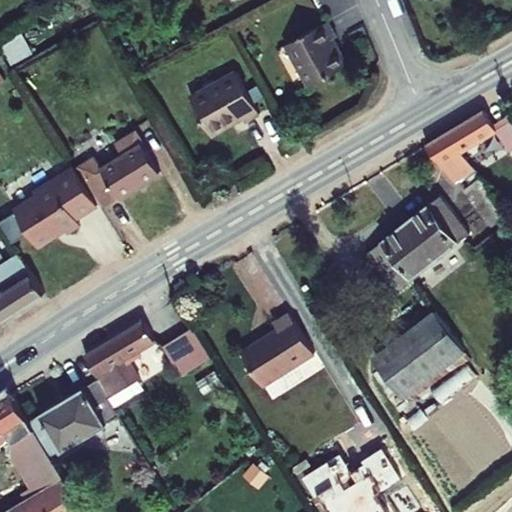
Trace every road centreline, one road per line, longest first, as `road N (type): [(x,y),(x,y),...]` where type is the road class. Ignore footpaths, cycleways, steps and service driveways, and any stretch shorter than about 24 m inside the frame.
road 1 (tertiary): [(422,114),(0,370)]
road 2 (residential): [(422,114),(374,0)]
